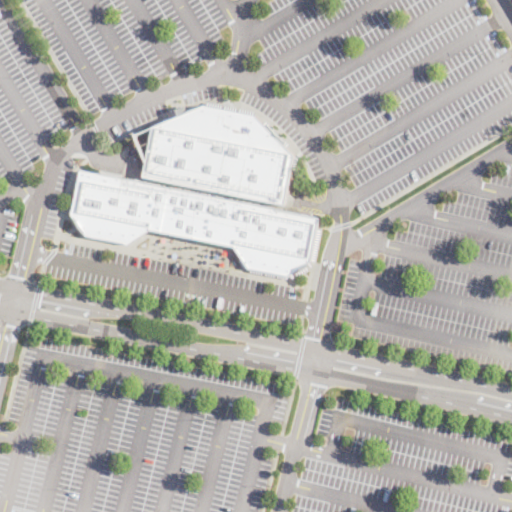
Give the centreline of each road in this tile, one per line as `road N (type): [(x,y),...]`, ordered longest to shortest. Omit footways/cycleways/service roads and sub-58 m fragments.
road 1 (tertiary): [(0,309),(511,416)]
road 2 (tertiary): [(511,390),(0,284)]
